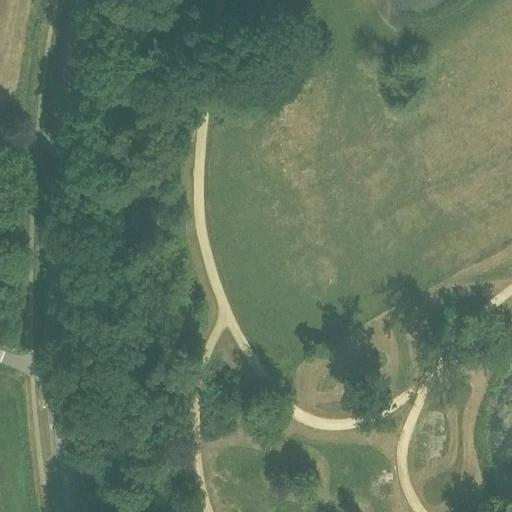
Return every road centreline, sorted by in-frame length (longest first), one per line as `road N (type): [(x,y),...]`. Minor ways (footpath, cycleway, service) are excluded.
road 1 (tertiary): [(57,367),(54,206),(81,0)]
road 2 (tertiary): [(72,511),(57,367)]
